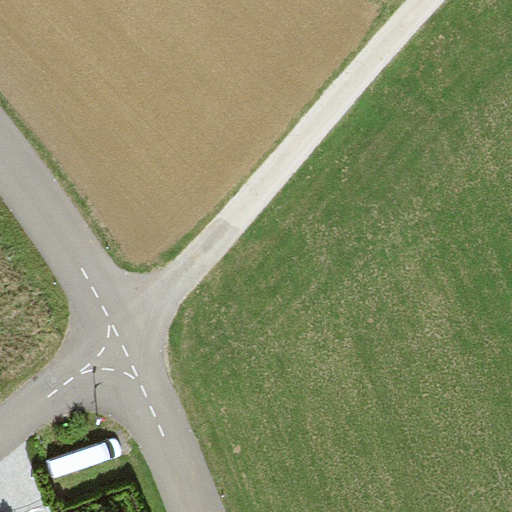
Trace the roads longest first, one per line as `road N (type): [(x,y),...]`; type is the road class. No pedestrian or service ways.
road 1 (track): [(422,0),(115,333)]
road 2 (tertiary): [(0,161),(115,333)]
road 3 (tertiary): [(115,333),(191,511)]
road 4 (residential): [(115,333),(0,429)]
